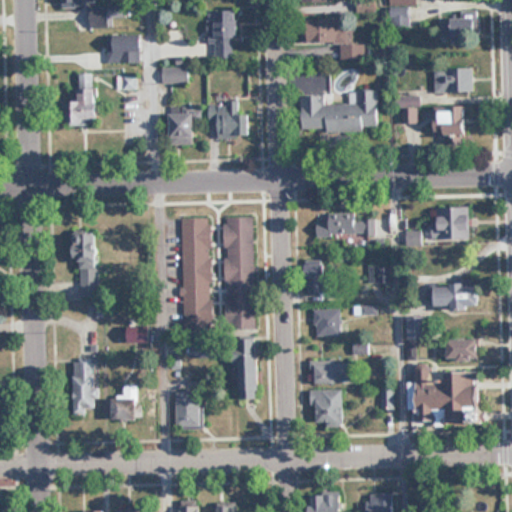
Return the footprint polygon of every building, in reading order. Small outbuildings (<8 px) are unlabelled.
[(112,26),(112,17),(128,17),(128,6),(90,6),(90,26),(112,26)] [(214,11),(214,19),(213,19),(216,54),(233,53),(232,39),(239,38),(236,9),(214,11)] [(478,10),(462,11),(462,17),(443,18),(443,41),(479,41),(478,10)] [(348,44),(348,27),(341,27),(341,18),(304,18),(303,42),(342,43),(342,58),(365,58),(365,44),(348,44)] [(165,81),(187,81),(187,67),(165,67),(165,81)] [(436,92),(474,92),(474,68),(436,68),(436,92)] [(100,87),(81,87),(81,101),(70,101),(71,123),(101,123),(100,87)] [(380,129),(379,90),(350,90),(350,102),(329,102),(329,95),(302,95),(302,130),(380,129)] [(403,122),(420,122),(420,95),(395,95),(395,107),(403,107),(403,122)] [(210,101),(210,120),(219,120),(220,137),(252,136),(252,113),(240,113),(240,100),(210,101)] [(438,105),(438,136),(470,136),(470,105),(438,105)] [(173,111),(173,143),(198,143),(198,111),(173,111)] [(472,239),(472,206),(442,206),(442,239),(472,239)] [(319,215),(319,236),(376,235),(376,215),(319,215)] [(229,330),(257,329),(254,217),(226,217),(229,330)] [(183,218),(185,329),(214,328),(212,218),(183,218)] [(81,297),(101,297),(99,235),(79,235),(81,297)] [(329,293),(329,265),(309,265),(309,293),(329,293)] [(390,266),(370,266),(370,282),(390,282),(390,266)] [(484,286),(439,285),(438,309),(483,310),(484,286)] [(316,335),(342,335),(342,309),(316,309),(316,335)] [(427,318),(411,318),(411,339),(427,339),(427,318)] [(132,341),(150,341),(150,320),(139,320),(139,333),(132,333),(132,341)] [(451,340),(451,361),(482,361),(482,340),(451,340)] [(200,370),(220,370),(220,350),(200,350),(200,370)] [(261,396),(260,354),(239,354),(240,397),(261,396)] [(181,355),(173,355),(173,368),(181,368),(181,355)] [(75,414),(96,414),(96,358),(74,358),(75,414)] [(312,360),(312,383),(354,383),(354,360),(312,360)] [(433,373),(433,363),(418,364),(419,383),(410,383),(411,411),(420,410),(420,421),(482,420),(481,372),(433,373)] [(343,390),(315,390),(315,427),(343,427),(343,390)] [(178,429),(205,429),(205,391),(178,391),(178,429)] [(115,420),(137,420),(137,399),(115,399),(115,420)] [(394,511),(394,493),(372,493),(371,511),(394,511)] [(312,494),(312,511),(340,511),(340,494),(312,494)] [(201,511),(201,500),(180,500),(180,511),(201,511)] [(239,511),(239,503),(220,503),(219,511),(239,511)]
